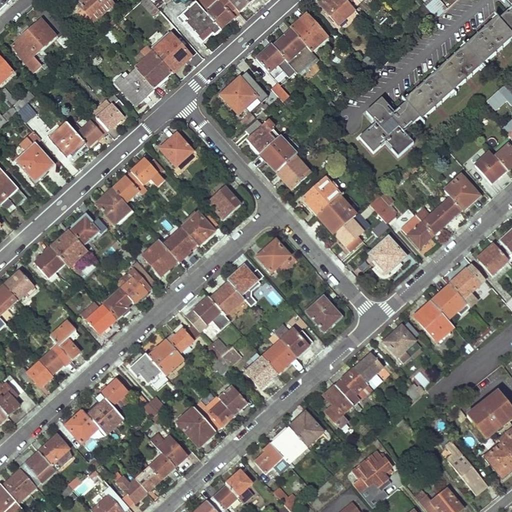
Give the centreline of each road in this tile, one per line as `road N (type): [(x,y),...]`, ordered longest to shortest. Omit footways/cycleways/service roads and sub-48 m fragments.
road 1 (residential): [(0,455),(275,207)]
road 2 (residential): [(161,511),(375,320)]
road 3 (residential): [(177,98),(0,260)]
road 4 (residential): [(375,320),(511,198)]
road 5 (residential): [(275,207),(375,320)]
road 6 (residential): [(288,0),(177,98)]
road 7 (residential): [(177,98),(275,207)]
